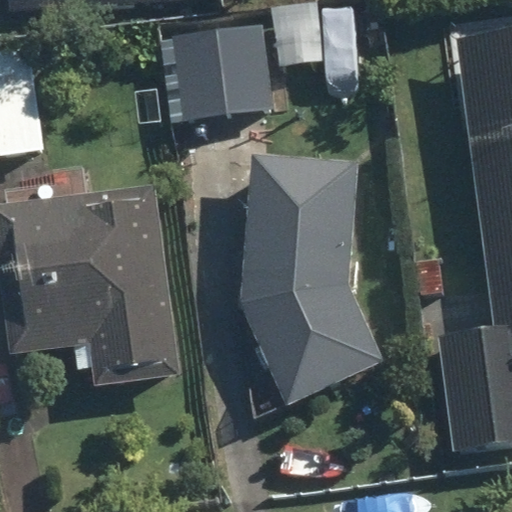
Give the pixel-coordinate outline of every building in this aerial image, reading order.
[(5,0),(5,14),(218,11),(217,0),(5,0)] [(265,38),(170,48),(179,136),(274,126),(265,38)] [(511,458),(511,53),(454,61),(490,343),(441,350),(456,466),(511,458)] [(25,66),(0,68),(0,170),(39,165),(25,66)] [(248,174),(240,317),(283,422),(380,378),(350,305),(357,180),(248,174)] [(174,375),(153,217),(88,225),(86,209),(0,220),(0,291),(11,371),(95,359),(98,385),(174,375)]
